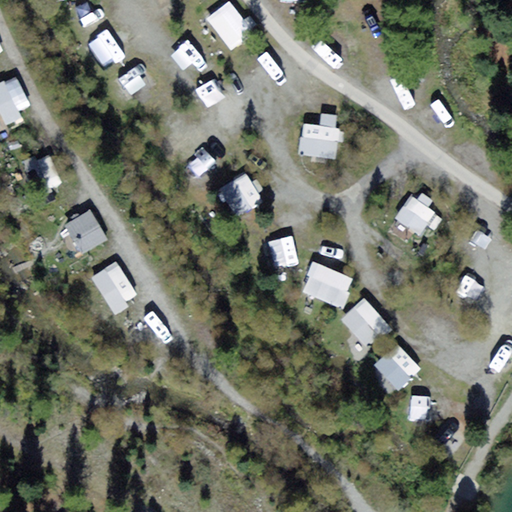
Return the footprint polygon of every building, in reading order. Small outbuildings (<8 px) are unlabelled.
[(229,50),(254,35),(234,2),(209,17),(229,50)] [(133,101),(157,82),(140,61),(116,80),(133,101)] [(0,84),(0,115),(3,124),(33,112),(18,77),(0,84)] [(302,156),(337,159),(341,116),(323,115),(322,125),(304,124),(302,156)] [(37,194),(62,187),(52,156),(28,164),(37,194)] [(246,176),(221,190),(238,218),(262,204),(246,176)] [(407,198),(399,226),(427,235),(435,207),(407,198)] [(81,255),(108,241),(92,210),(65,224),(81,255)] [(273,241),(277,271),(299,268),(295,238),(273,241)] [(120,263),(94,275),(111,312),(137,300),(120,263)] [(303,292),(343,310),(356,280),(316,263),(303,292)] [(342,321),(369,349),(392,327),(365,299),(342,321)] [(399,345),(376,366),(399,392),(423,371),(399,345)]
